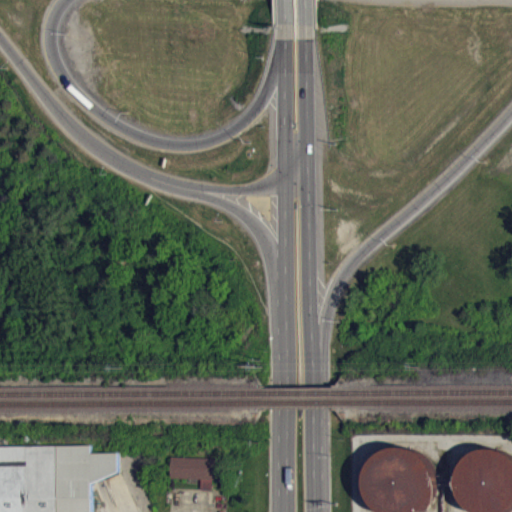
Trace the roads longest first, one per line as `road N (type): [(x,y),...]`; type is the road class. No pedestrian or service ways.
road 1 (secondary): [(284,36),(283,511)]
road 2 (primary): [(284,36),(274,77),(233,130),(184,145),(160,143),(99,112),(58,70),(47,28),(58,0)]
road 3 (primary): [(312,363),(326,304),(350,260),(453,173),(511,108)]
road 4 (secondary): [(315,511),(310,181)]
road 5 (primary): [(0,38),(88,140),(145,175),(194,189)]
road 6 (primary): [(194,189),(255,222),(270,245),(286,323)]
road 7 (primary): [(310,181),(308,51)]
